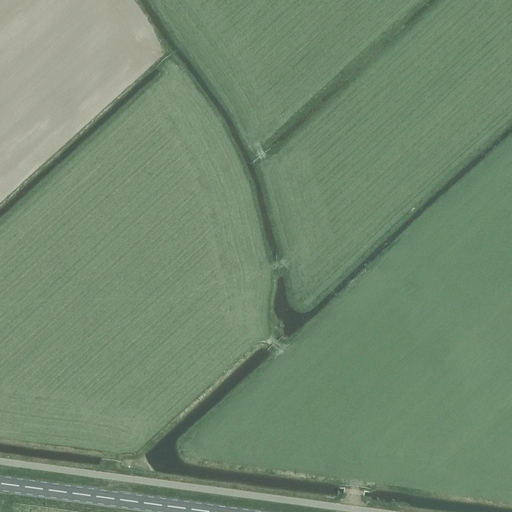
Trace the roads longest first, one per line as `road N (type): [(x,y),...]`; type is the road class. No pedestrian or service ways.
road 1 (unclassified): [(374,511),(0,461)]
road 2 (primary): [(212,511),(0,483)]
